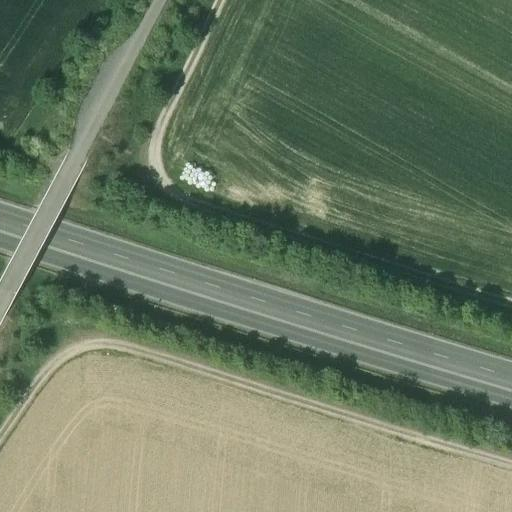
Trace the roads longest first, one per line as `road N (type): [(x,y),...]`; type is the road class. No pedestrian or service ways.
road 1 (track): [(223,0),(151,156),(159,190),(511,300)]
road 2 (track): [(511,467),(132,349),(81,344),(53,364),(0,433)]
road 3 (trunk): [(0,223),(511,384)]
road 4 (track): [(155,0),(71,155)]
road 5 (track): [(2,296),(71,155)]
